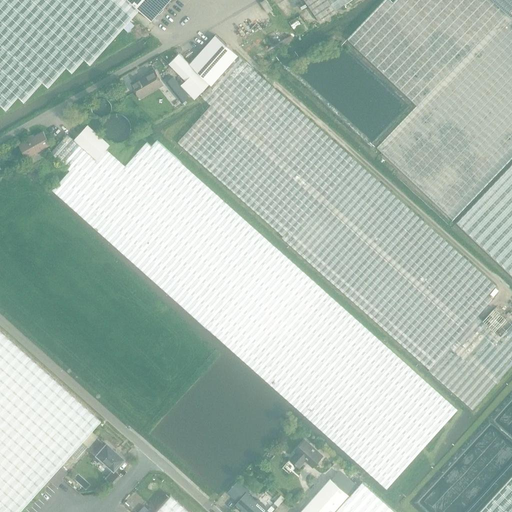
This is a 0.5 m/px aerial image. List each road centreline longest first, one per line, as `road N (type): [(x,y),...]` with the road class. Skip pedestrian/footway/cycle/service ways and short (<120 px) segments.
road 1 (unclassified): [(216,511),(0,320)]
road 2 (residential): [(0,139),(242,0)]
